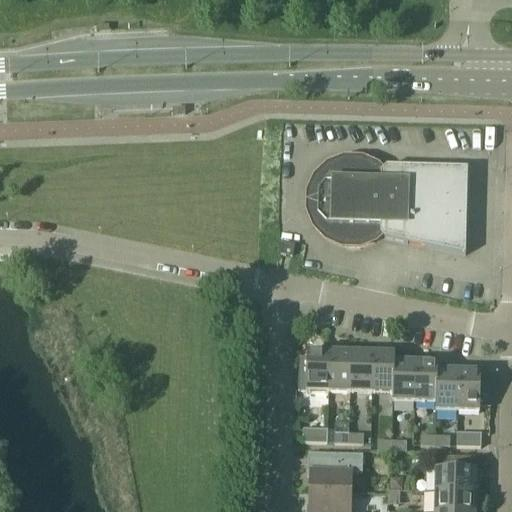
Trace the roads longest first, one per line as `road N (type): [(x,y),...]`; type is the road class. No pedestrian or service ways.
road 1 (secondary): [(511,59),(266,54),(0,64)]
road 2 (secondary): [(0,92),(511,82)]
road 3 (residential): [(279,286),(0,233)]
road 4 (residential): [(508,333),(279,286)]
road 5 (residential): [(274,511),(279,286)]
road 6 (residential): [(508,333),(504,511)]
road 7 (residential): [(511,170),(508,333)]
